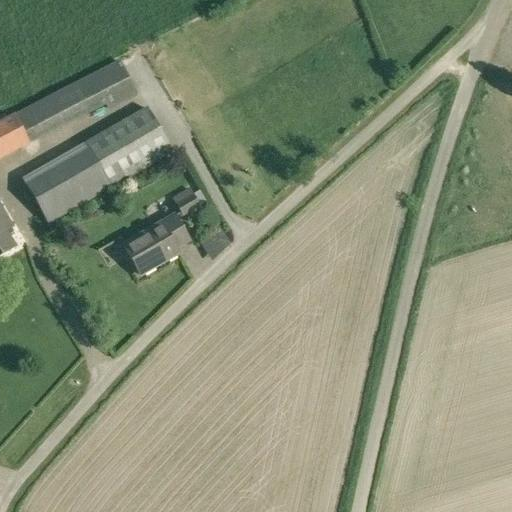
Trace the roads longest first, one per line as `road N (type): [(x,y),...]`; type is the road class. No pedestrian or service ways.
road 1 (unclassified): [(0,506),(119,362),(489,18)]
road 2 (unclassified): [(356,511),(421,226),(489,18)]
